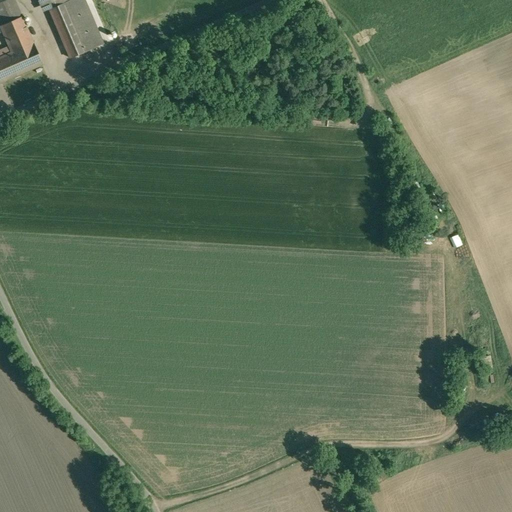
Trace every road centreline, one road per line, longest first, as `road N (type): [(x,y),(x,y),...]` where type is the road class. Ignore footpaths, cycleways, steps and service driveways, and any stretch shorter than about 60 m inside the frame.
road 1 (track): [(139,497),(187,502),(226,493),(330,448),(438,445),(490,402)]
road 2 (residential): [(264,0),(0,112)]
road 3 (residential): [(147,511),(121,464),(40,368),(0,278)]
